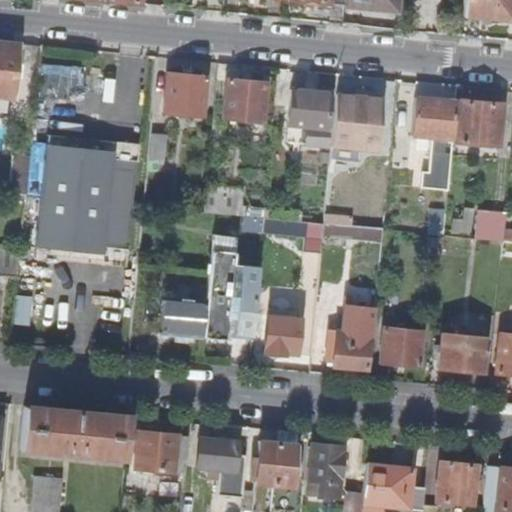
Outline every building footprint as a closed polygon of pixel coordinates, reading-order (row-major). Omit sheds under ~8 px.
[(344,0),(344,5),(392,10),(392,0),(344,0)] [(434,0),(409,0),(408,16),(432,18),(434,0)] [(511,0),(465,0),(464,16),(511,20),(511,0)] [(15,45),(0,43),(0,100),(9,102),(15,45)] [(97,52),(39,47),(26,169),(76,173),(85,174),(95,77),(97,52)] [(167,73),(163,113),(201,117),(206,78),(167,73)] [(115,83),(95,77),(85,174),(147,181),(154,108),(115,104),(115,83)] [(266,84),(226,79),(221,119),(261,123),(266,84)] [(329,96),(288,91),(282,144),(324,147),(329,96)] [(380,100),(336,96),(331,148),(374,152),(380,100)] [(451,141),(455,101),(413,97),(410,127),(444,131),(444,141),(451,141)] [(496,103),(460,100),(455,143),(498,147),(501,117),(495,117),(496,103)] [(5,193),(23,194),(25,155),(8,154),(5,193)] [(452,182),(479,181),(478,163),(451,165),(452,182)] [(76,173),(26,169),(24,195),(73,201),(76,173)] [(73,201),(24,195),(19,245),(15,280),(8,345),(29,347),(40,241),(70,245),(68,277),(101,280),(94,353),(128,357),(144,207),(147,181),(85,174),(76,173),(73,201)] [(237,228),(254,232),(260,208),(243,204),(237,228)] [(408,205),(406,232),(419,234),(421,206),(408,205)] [(503,242),(505,217),(483,215),(480,240),(503,242)] [(305,222),(263,219),(261,234),(304,238),(305,222)] [(323,224),(305,222),(304,238),(302,252),(320,254),(322,236),(323,224)] [(346,226),(323,224),(322,236),(344,237),(346,226)] [(382,242),(383,230),(371,229),(370,240),(382,242)] [(501,260),(503,242),(480,240),(472,239),(470,257),(501,260)] [(0,278),(15,280),(19,245),(0,242),(0,278)] [(374,318),(377,290),(363,289),(360,317),(374,318)] [(316,290),(313,320),(329,321),(333,291),(316,290)] [(206,299),(162,296),(158,335),(202,339),(206,299)] [(298,320),(266,316),(262,354),(281,356),(282,353),(294,355),(298,320)] [(422,332),(382,328),(378,363),(419,368),(422,332)] [(459,332),(450,331),(450,336),(440,335),(437,369),(480,374),(484,340),(459,338),(459,332)] [(353,334),(333,332),(331,347),(326,346),(324,363),(330,363),(330,366),(363,370),(367,339),(352,338),(353,334)] [(511,335),(498,334),(495,375),(511,376),(511,335)] [(20,450),(126,460),(129,416),(24,406),(20,450)] [(292,445),(293,432),(277,430),(276,444),(272,486),(297,488),(299,465),(293,464),(295,446),(292,445)] [(174,471),(184,473),(187,438),(177,438),(177,435),(139,432),(135,470),(174,473),(174,471)] [(237,442),(199,439),(196,474),(233,478),(237,442)] [(251,484),(272,486),(276,444),(256,442),(254,460),(248,459),(246,477),(252,477),(251,484)] [(344,448),(312,445),(309,479),(322,480),(321,495),(340,497),(344,448)] [(477,466),(441,462),(437,502),(472,505),(473,491),(479,491),(481,479),(476,477),(477,466)] [(423,510),(425,487),(413,485),(415,469),(367,464),(363,506),(383,507),(423,510)] [(511,510),(511,468),(487,466),(482,511),(496,511),(497,509),(511,510)] [(31,511),(60,511),(64,480),(35,478),(31,511)] [(359,511),(361,495),(346,493),(344,511),(359,511)] [(243,494),(240,511),(250,511),(253,495),(243,494)] [(293,511),(293,495),(276,495),(275,510),(293,511)]
